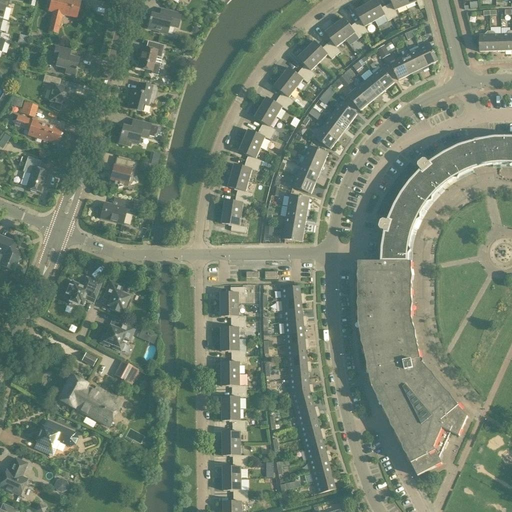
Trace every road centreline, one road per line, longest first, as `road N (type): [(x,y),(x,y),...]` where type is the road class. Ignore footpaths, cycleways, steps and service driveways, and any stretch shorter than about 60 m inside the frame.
road 1 (residential): [(198,255),(209,174),(238,100),(268,57),(334,0)]
road 2 (residential): [(381,511),(357,456),(336,363),(330,253)]
road 3 (residential): [(202,511),(198,255)]
road 4 (tertiary): [(58,231),(124,0)]
road 5 (residential): [(330,253),(337,209),(362,154),(401,115),(464,84)]
road 6 (tertiary): [(0,372),(58,231)]
road 7 (residential): [(58,231),(119,254),(198,255)]
road 8 (residential): [(198,255),(330,253)]
